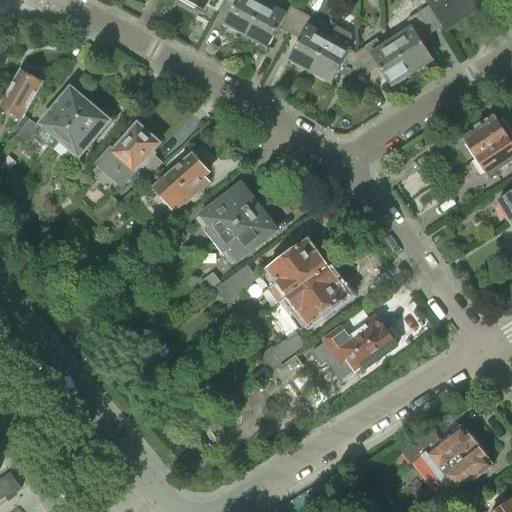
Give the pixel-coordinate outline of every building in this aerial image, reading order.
[(204,11),(209,0),(178,0),(193,8),(195,5),(204,11)] [(226,0),(234,4),(224,24),(245,36),(264,2),(260,0),(226,0)] [(424,0),(445,33),(497,0),(424,0)] [(286,14),(264,2),(245,36),(268,48),(279,28),(288,34),(300,11),(290,6),(286,14)] [(328,38),(309,27),(313,19),(300,11),(288,34),(300,40),(289,60),(310,72),(328,38)] [(410,28),(390,41),(411,73),(432,60),(420,42),(430,35),(416,13),(405,20),(410,28)] [(328,38),(310,72),(332,84),(339,70),(346,72),(346,77),(349,77),(353,78),(355,80),(358,81),(368,74),(355,52),(328,38)] [(411,73),(390,41),(381,47),(376,39),(365,46),(355,52),(368,74),(378,68),(390,87),(411,73)] [(18,71),(0,102),(0,105),(23,118),(42,84),(41,83),(41,82),(41,78),(32,73),(29,74),(28,76),(18,71)] [(60,140),(90,104),(78,94),(76,96),(70,91),(65,98),(64,97),(51,112),(52,113),(41,125),(44,127),(36,136),(52,149),(56,145),(60,140)] [(90,104),(60,140),(56,145),(69,156),(73,151),(79,156),(89,144),(90,145),(103,130),(102,129),(107,122),(101,117),(103,115),(90,104)] [(511,133),(503,120),(498,123),(493,116),(461,137),(466,145),(468,144),(470,145),(470,153),(477,157),(478,159),(479,168),(485,170),(487,172),(484,174),(489,181),(511,166),(511,133)] [(28,119),(15,137),(26,146),(39,128),(28,119)] [(144,167),(154,156),(152,154),(159,145),(151,137),(151,134),(146,129),(143,130),(137,125),(100,168),(122,187),(141,165),(144,167)] [(194,156),(157,187),(177,209),(207,182),(203,177),(208,173),(204,168),(205,163),(202,159),(197,160),(194,156)] [(61,175),(72,184),(87,168),(76,159),(61,175)] [(211,225),(220,238),(262,206),(251,192),(247,195),(241,187),(239,188),(238,186),(228,194),(229,196),(197,220),(204,230),(211,225)] [(511,222),(511,220),(511,192),(498,201),(511,222)] [(89,216),(98,225),(113,211),(105,202),(89,216)] [(262,206),(220,238),(230,250),(224,255),(231,265),(263,240),(264,242),(275,234),(274,232),(275,231),(269,223),(273,220),(262,206)] [(176,226),(158,240),(167,253),(185,238),(176,226)] [(308,241),(259,276),(279,305),(328,269),(327,268),(328,266),(330,263),(323,254),(320,254),(318,255),(308,241)] [(248,268),(219,289),(227,301),(257,279),(248,268)] [(328,269),(279,305),(299,332),(348,297),(338,283),(341,277),(334,269),(331,269),(329,270),(328,269)] [(199,285),(206,293),(220,284),(213,274),(199,285)] [(343,329),(311,352),(321,367),(326,363),(341,384),(395,344),(393,341),(394,341),(397,338),(391,329),(387,331),(386,332),(384,329),(382,330),(374,320),(349,338),(343,329)] [(272,349),(261,357),(272,374),(274,372),(283,366),(280,362),(304,345),(296,334),(273,351),(272,349)] [(282,382),(304,367),(296,356),(283,366),(274,372),(282,382)] [(86,446),(67,424),(57,432),(77,454),(86,446)] [(461,426),(440,441),(431,430),(403,452),(412,464),(422,457),(437,477),(479,443),(472,434),(468,433),(467,434),(461,426)] [(479,443),(437,477),(452,497),(493,467),(487,459),(488,458),(487,457),(487,454),(479,443)] [(0,500),(19,487),(9,473),(0,480),(0,500)] [(325,482),(315,488),(320,496),(330,490),(325,482)] [(279,510),(278,511),(295,511),(316,499),(311,490),(309,491),(279,510)] [(511,511),(511,501),(497,511),(511,511)]
